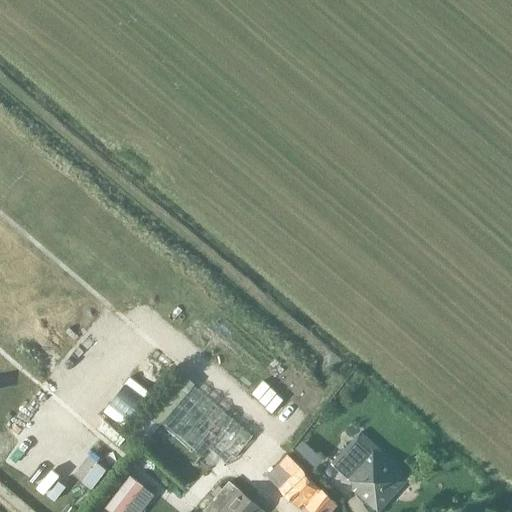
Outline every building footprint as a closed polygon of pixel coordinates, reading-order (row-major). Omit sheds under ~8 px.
[(150,432),(203,376),(190,364),(138,420),(150,432)] [(359,434),(331,465),(356,489),(354,492),(375,511),(378,511),(409,479),(359,434)] [(303,472),(305,471),(287,455),(267,476),(285,492),(303,472)] [(303,472),(285,492),(283,494),(299,508),(319,486),(303,472)] [(260,511),(262,510),(230,482),(204,511),(260,511)] [(313,511),(330,511),(336,505),(321,491),(307,506),(313,511)]
